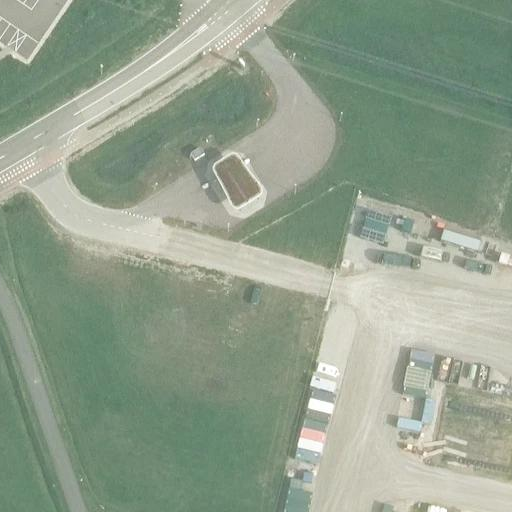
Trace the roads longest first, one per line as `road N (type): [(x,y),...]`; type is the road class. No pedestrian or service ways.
road 1 (unclassified): [(221,12),(123,86),(27,143)]
road 2 (unclassified): [(27,143),(57,199),(89,221),(171,243)]
